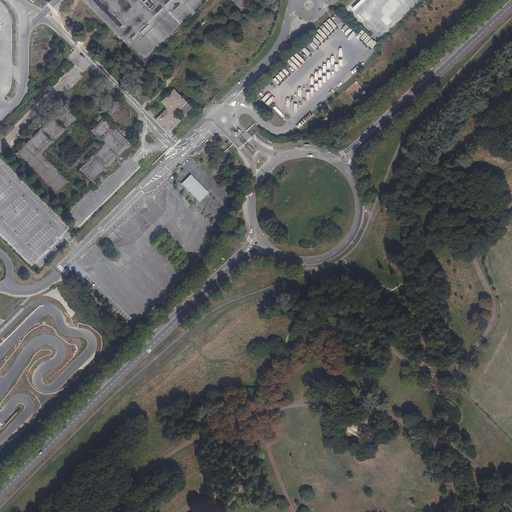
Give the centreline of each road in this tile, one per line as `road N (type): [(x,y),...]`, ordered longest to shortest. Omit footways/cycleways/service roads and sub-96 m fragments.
road 1 (secondary): [(0,491),(235,262)]
road 2 (secondary): [(511,5),(359,146)]
road 3 (secondary): [(273,250),(300,260),(338,250),(359,215),(354,182)]
road 4 (secondary): [(329,158),(301,152),(270,164),(253,189),(254,226)]
